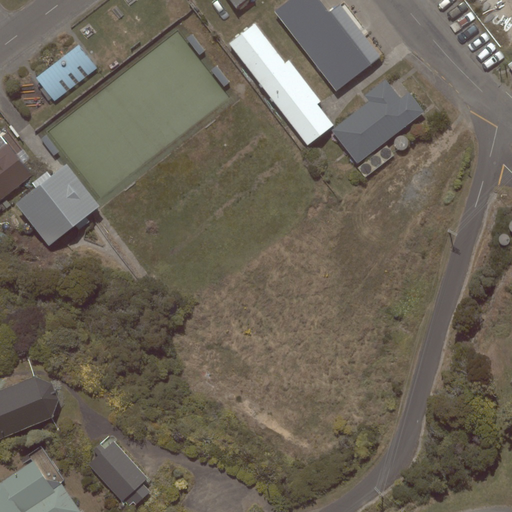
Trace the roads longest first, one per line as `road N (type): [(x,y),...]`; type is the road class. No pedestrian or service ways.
road 1 (residential): [(338,511),(385,475),(401,446),(490,153)]
road 2 (residential): [(399,0),(503,110)]
